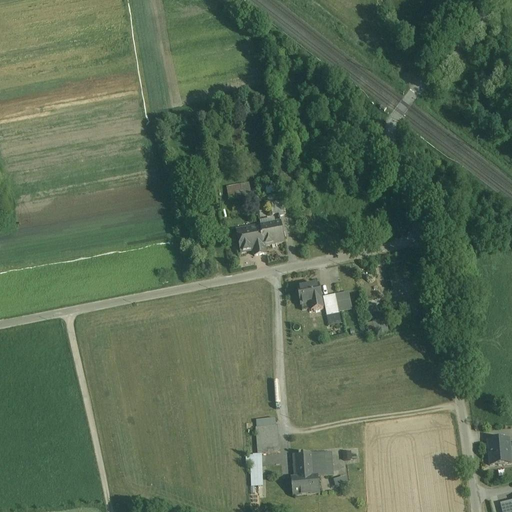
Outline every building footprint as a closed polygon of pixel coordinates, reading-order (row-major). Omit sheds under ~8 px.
[(227,187),(229,200),(250,196),(248,182),(227,187)] [(284,211),(284,202),(273,202),(273,211),(284,211)] [(281,224),(259,229),(263,248),(285,243),(281,224)] [(259,229),(237,233),(241,252),(263,248),(259,229)] [(318,286),(298,289),(303,312),(323,308),(318,286)] [(348,293),(325,298),(328,314),(351,309),(348,293)] [(511,451),(511,440),(488,442),(491,466),(511,464),(511,451)] [(265,511),(264,454),(247,455),(248,465),(252,465),(253,511),(265,511)] [(319,494),(317,477),(333,476),(331,454),(294,457),(295,479),(292,479),(293,497),(319,494)] [(336,480),(338,488),(350,485),(348,476),(336,480)]
